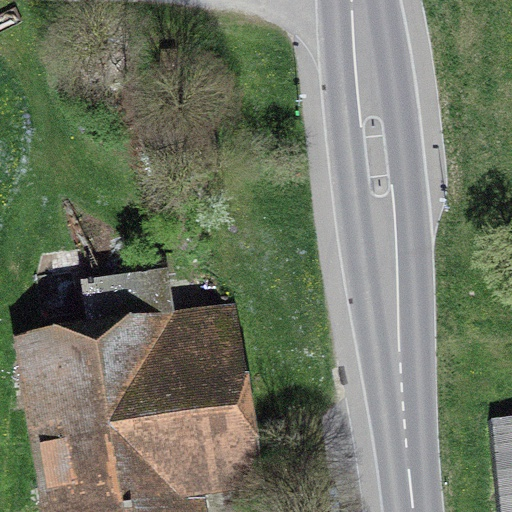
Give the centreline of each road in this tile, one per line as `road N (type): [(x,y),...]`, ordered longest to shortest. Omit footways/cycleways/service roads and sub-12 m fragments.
road 1 (secondary): [(415,511),(352,0)]
road 2 (track): [(144,0),(353,9)]
